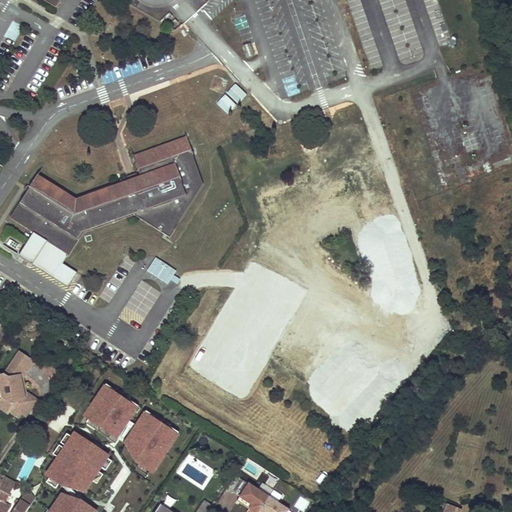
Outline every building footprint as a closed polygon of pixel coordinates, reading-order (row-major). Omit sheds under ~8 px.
[(463,137),(466,152),(478,150),(475,135),(463,137)] [(59,190),(37,176),(9,220),(68,256),(82,234),(134,216),(169,238),(203,185),(187,138),(133,157),(140,176),(137,177),(127,181),(113,186),(86,195),(75,199),(67,195),(59,190)] [(267,251),(198,377),(226,393),(254,343),(258,341),(304,366),(306,375),(309,370),(317,374),(308,379),(331,392),(341,408),(335,389),(342,377),(347,380),(356,375),(365,380),(415,290),(422,286),(402,274),(395,263),(382,215),(361,221),(353,192),(317,202),(311,181),(262,195),(271,229),(261,248),(267,251)] [(86,193),(86,195),(113,186),(112,184),(86,193)] [(19,243),(10,238),(8,243),(16,248),(19,243)] [(154,258),(146,273),(168,285),(176,270),(154,258)] [(18,353),(0,379),(0,378),(0,389),(1,397),(0,399),(0,409),(7,413),(8,411),(17,417),(20,413),(25,416),(36,400),(24,392),(22,391),(20,385),(18,385),(17,381),(22,380),(21,376),(24,375),(32,362),(18,353)] [(496,355),(493,359),(501,364),(502,358),(496,355)] [(135,408),(105,388),(85,417),(116,437),(135,408)] [(176,435),(144,414),(124,445),(135,464),(151,474),(176,435)] [(109,456),(75,433),(46,476),(63,487),(84,492),(109,456)] [(0,481),(0,482),(0,511),(6,511),(11,506),(6,502),(16,482),(1,473),(0,475),(0,481)] [(286,511),(288,510),(242,480),(233,493),(241,498),(253,506),(250,509),(248,511),(286,511)] [(25,494),(13,511),(26,511),(29,508),(36,498),(32,496),(31,498),(25,494)] [(81,502),(62,495),(50,511),(94,511),(95,511),(81,502)] [(294,507),(302,511),(304,511),(309,503),(299,497),(294,507)] [(253,506),(241,498),(239,501),(250,509),(253,506)] [(203,502),(197,511),(210,511),(213,509),(203,502)] [(443,508),(441,511),(459,511),(461,510),(445,504),(439,503),(435,506),(443,508)]
